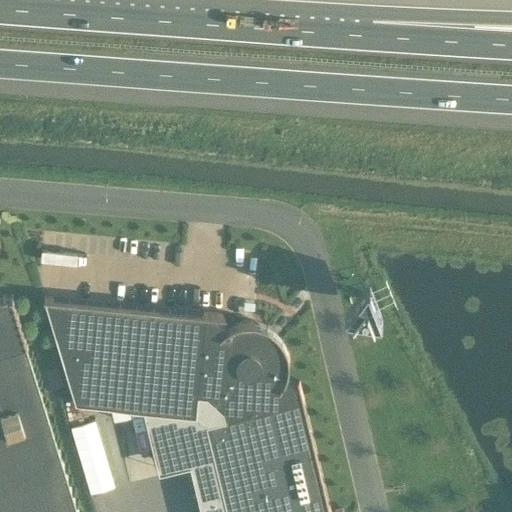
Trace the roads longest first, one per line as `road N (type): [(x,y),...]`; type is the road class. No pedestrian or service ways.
road 1 (unclassified): [(0,195),(264,216),(304,238),(375,511)]
road 2 (motorway): [(0,66),(511,101)]
road 3 (motorway): [(371,37),(0,10)]
road 4 (motorway): [(511,45),(371,37)]
road 5 (motorway): [(511,32),(371,37)]
